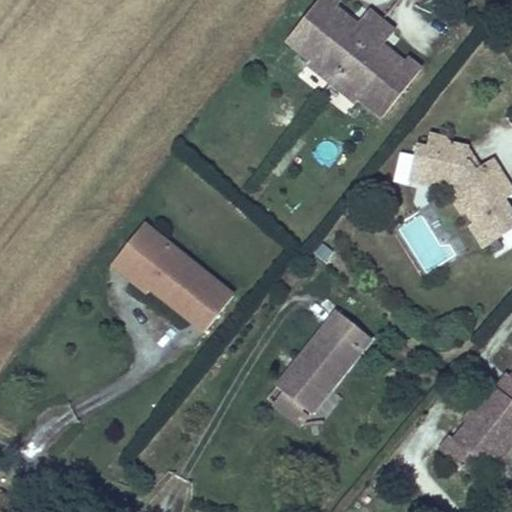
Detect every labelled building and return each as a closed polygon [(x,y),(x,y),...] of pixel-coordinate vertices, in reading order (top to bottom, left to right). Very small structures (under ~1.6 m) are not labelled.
[(406,59),(403,63),(398,69),(379,53),(383,48),(395,33),(367,12),(355,27),(351,30),(334,16),(337,12),(341,7),(331,0),(322,0),(288,42),(313,62),(310,66),(359,103),(362,100),(385,118),(423,72),(406,59)] [(355,27),(337,12),(334,16),(351,30),(355,27)] [(398,69),(403,63),(383,48),(379,53),(398,69)] [(443,148),(445,138),(446,133),(430,132),(429,146),(443,148)] [(469,143),(445,138),(443,148),(429,146),(421,145),(416,170),(436,175),(442,184),(444,181),(458,192),(456,197),(465,211),(470,208),(479,222),(475,225),(487,246),(511,228),(511,204),(507,197),(511,194),(511,181),(498,160),(484,167),(477,172),(462,147),(469,143)] [(484,167),(469,143),(462,147),(477,172),(484,167)] [(436,175),(416,170),(414,184),(437,189),(442,184),(436,175)] [(157,255),(166,244),(152,232),(143,243),(157,255)] [(241,306),(166,244),(157,255),(143,243),(128,261),(148,277),(139,287),(155,301),(158,297),(212,341),(241,306)] [(148,277),(128,261),(119,272),(139,287),(148,277)] [(370,340),(336,312),(276,384),(309,412),(370,340)] [(474,429),(471,427),(457,442),(454,440),(443,453),(475,479),(486,465),(495,474),(511,453),(511,379),(510,379),(478,417),(482,420),(474,429)] [(466,423),(471,427),(474,429),(482,420),(478,417),(474,413),(466,423)]
